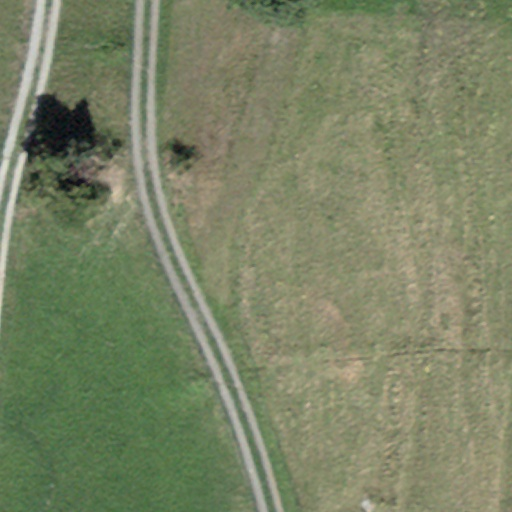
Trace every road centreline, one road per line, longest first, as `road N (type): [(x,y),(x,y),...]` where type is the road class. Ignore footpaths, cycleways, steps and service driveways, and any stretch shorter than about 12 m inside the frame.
road 1 (track): [(135,0),(132,116),(149,225),(231,421),(257,511)]
road 2 (track): [(0,175),(32,75),(40,0)]
